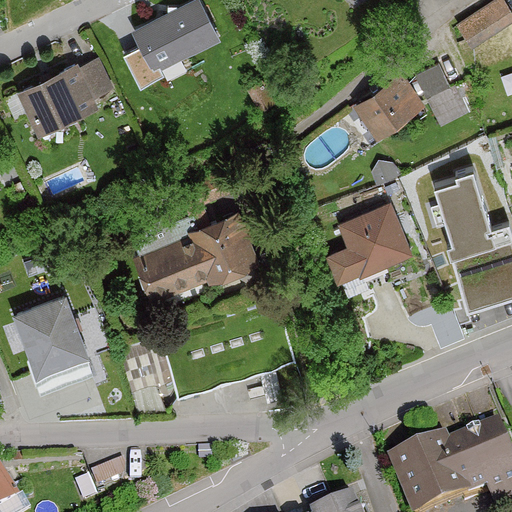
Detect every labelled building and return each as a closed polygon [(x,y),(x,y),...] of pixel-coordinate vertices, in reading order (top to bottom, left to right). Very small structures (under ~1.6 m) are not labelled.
[(511,16),(501,0),(497,0),(459,24),(475,50),(511,26),(511,16)] [(198,1),(134,31),(152,69),(216,39),(198,1)] [(440,58),(416,69),(440,121),(473,107),(461,79),(452,83),(440,58)] [(99,59),(19,95),(38,136),(96,110),(92,100),(113,91),(99,59)] [(398,78),(354,111),(377,142),(421,108),(398,78)] [(460,177),(437,184),(454,240),(448,242),(451,252),(494,239),(491,229),(486,231),(484,223),(489,222),(472,168),(458,172),(460,177)] [(392,206),(338,225),(348,254),(332,260),(341,284),(411,260),(392,206)] [(235,216),(190,233),(195,247),(136,270),(148,302),(204,281),(207,290),(256,272),(235,216)] [(511,237),(454,255),(468,301),(511,287),(511,237)] [(65,295),(18,312),(39,369),(86,351),(65,295)] [(173,378),(179,395),(296,360),(278,300),(120,347),(133,390),(173,378)] [(39,369),(33,371),(41,392),(94,372),(86,351),(39,369)] [(449,424),(390,447),(415,511),(488,484),(493,499),(511,492),(511,452),(498,417),(452,434),(449,424)] [(110,469),(78,481),(82,491),(108,480),(110,469)] [(4,479),(0,471),(0,511),(6,511),(25,501),(10,475),(4,479)] [(358,511),(354,500),(324,511),(358,511)]
